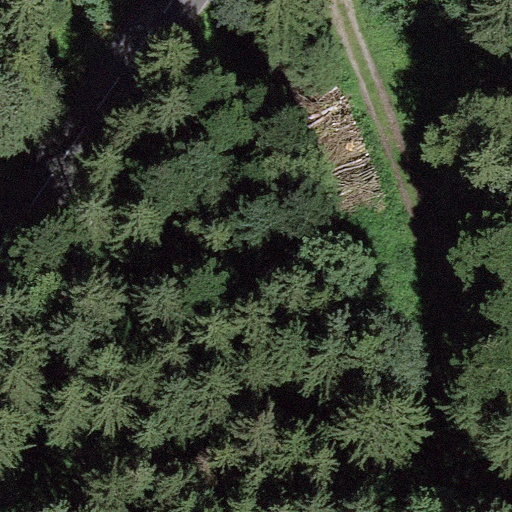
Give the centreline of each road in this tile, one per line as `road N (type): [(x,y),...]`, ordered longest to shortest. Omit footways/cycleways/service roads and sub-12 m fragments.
road 1 (track): [(324,0),(499,511)]
road 2 (tertiary): [(191,0),(0,271)]
